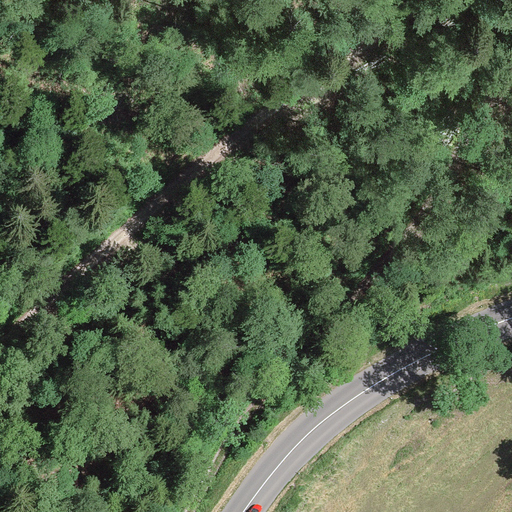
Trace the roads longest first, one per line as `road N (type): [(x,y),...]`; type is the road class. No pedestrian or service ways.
road 1 (track): [(429,0),(284,101),(0,350)]
road 2 (track): [(189,511),(245,417),(384,273),(443,196),(511,70)]
road 3 (primary): [(511,318),(348,402),(294,447),(243,511)]
